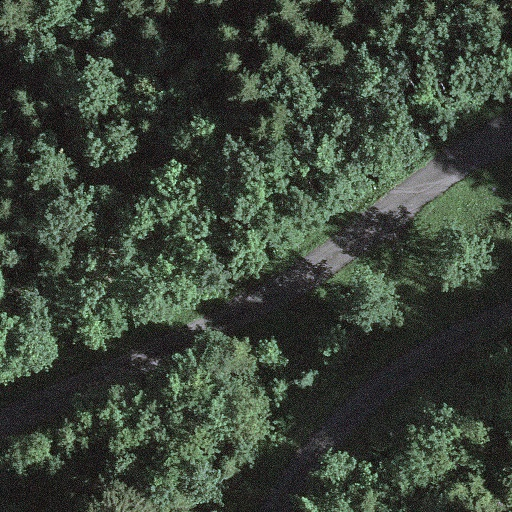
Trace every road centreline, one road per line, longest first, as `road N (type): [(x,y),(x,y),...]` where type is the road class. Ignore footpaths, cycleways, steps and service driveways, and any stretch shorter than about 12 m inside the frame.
road 1 (track): [(511,135),(460,158),(290,283),(0,426)]
road 2 (track): [(274,511),(329,431),(413,363),(511,313)]
